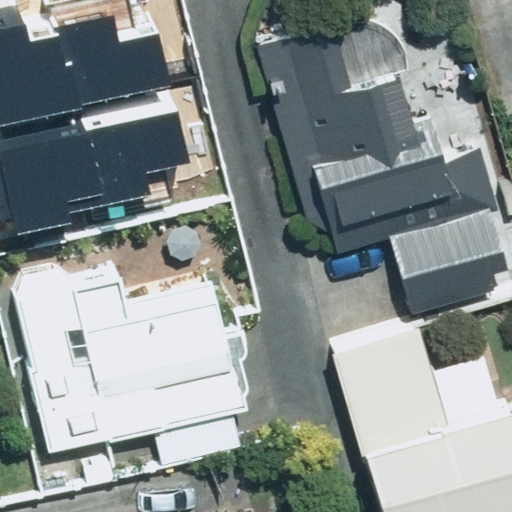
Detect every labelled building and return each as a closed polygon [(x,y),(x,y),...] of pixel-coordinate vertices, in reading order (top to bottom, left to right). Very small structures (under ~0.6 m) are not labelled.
[(253,35),(310,216),(438,177),(418,105),(396,112),(384,69),(396,65),(397,63),(397,60),(397,57),(397,54),(397,51),(396,49),(396,46),(395,43),(394,40),(393,38),(392,35),(391,32),(389,30),(388,28),(386,25),(384,23),(382,21),(380,19),(378,18),(376,16),(373,15),(371,13),(368,12),(366,11),(363,10),(360,9),(357,9),(355,8),(352,8),(349,8),(346,8),(343,8),(340,9),(338,9),(335,10),(253,35)] [(0,19),(0,124),(165,86),(151,27),(112,36),(108,17),(34,34),(29,13),(0,19)] [(0,151),(0,155),(18,239),(80,225),(77,214),(159,196),(152,166),(196,156),(186,112),(0,151)] [(380,235),(403,307),(484,281),(478,263),(496,257),(479,203),(380,235)] [(111,293),(101,250),(0,272),(0,278),(38,450),(138,428),(146,463),(231,444),(223,409),(240,405),(210,271),(111,293)] [(414,325),(332,349),(359,443),(348,446),(366,511),(470,511),(511,500),(511,406),(495,411),(487,386),(436,401),(414,325)]
